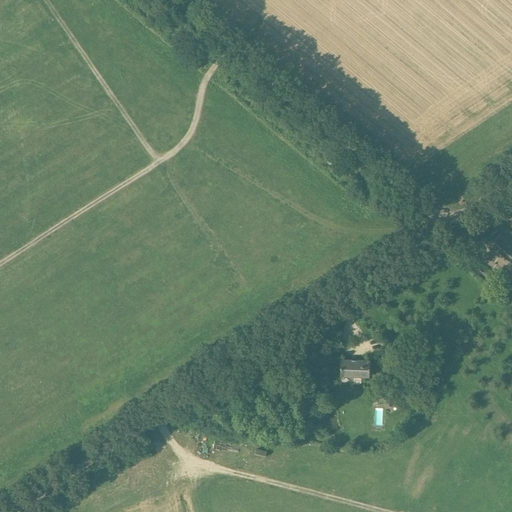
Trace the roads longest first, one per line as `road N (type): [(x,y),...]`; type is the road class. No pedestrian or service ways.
road 1 (unclassified): [(446,226),(170,0)]
road 2 (unclassified): [(339,293),(446,226)]
